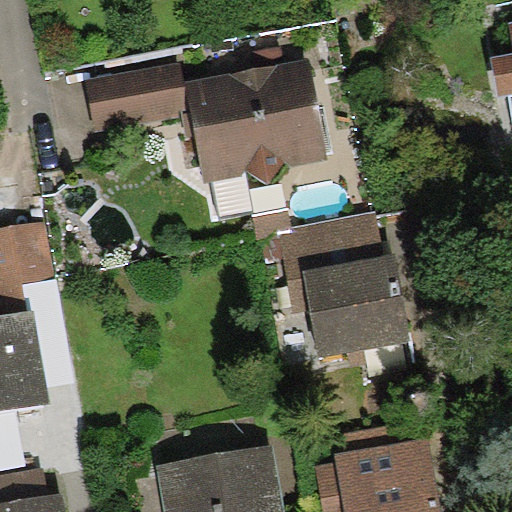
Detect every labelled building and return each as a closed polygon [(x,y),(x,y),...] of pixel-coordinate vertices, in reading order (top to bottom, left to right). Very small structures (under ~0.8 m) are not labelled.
[(511,25),(508,26),(511,50),(511,59),(492,63),(499,101),(511,99),(511,25)] [(309,62),(185,85),(191,112),(205,187),(328,161),(309,62)] [(185,85),(181,63),(86,83),(96,131),(191,112),(185,85)] [(294,313),(312,309),(305,277),(385,262),(376,213),(279,232),(294,313)] [(0,231),(0,320),(29,316),(23,285),(55,280),(45,223),(0,231)] [(385,262),(305,277),(312,309),(322,362),(411,344),(395,260),(385,262)] [(0,415),(48,407),(31,315),(29,316),(0,320),(0,415)] [(336,464),(316,468),(323,511),(442,511),(429,441),(335,458),(336,464)] [(283,511),(273,447),(160,466),(167,511),(283,511)] [(64,511),(62,497),(0,507),(0,511),(64,511)]
